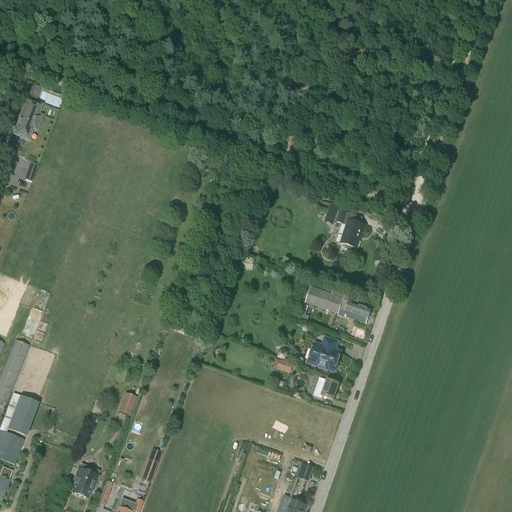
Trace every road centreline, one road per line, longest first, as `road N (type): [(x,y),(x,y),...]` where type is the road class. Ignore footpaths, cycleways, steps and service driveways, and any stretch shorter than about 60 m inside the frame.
road 1 (unclassified): [(316,511),(416,211)]
road 2 (track): [(287,164),(0,58)]
road 3 (track): [(416,211),(489,0)]
road 4 (track): [(423,0),(397,65),(410,185)]
